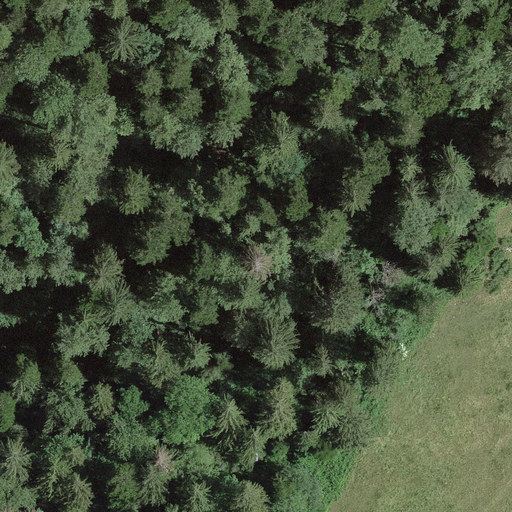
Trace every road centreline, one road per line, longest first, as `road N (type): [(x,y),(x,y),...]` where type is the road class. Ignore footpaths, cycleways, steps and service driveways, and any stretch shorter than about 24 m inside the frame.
road 1 (track): [(363,0),(110,210),(67,262),(42,331),(48,466)]
road 2 (track): [(270,511),(261,498),(222,483),(105,456),(0,475)]
